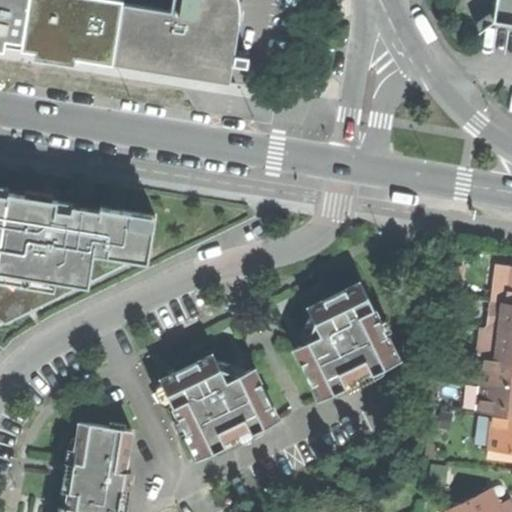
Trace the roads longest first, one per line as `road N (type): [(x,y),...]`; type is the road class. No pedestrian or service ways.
road 1 (residential): [(344,163),(337,203),(313,239),(186,278),(62,335),(0,389)]
road 2 (tertiary): [(0,109),(344,163)]
road 3 (tertiary): [(344,163),(511,189)]
road 4 (unclassified): [(380,0),(356,60),(344,163)]
road 5 (unclassified): [(344,163),(366,147),(394,88),(428,66)]
